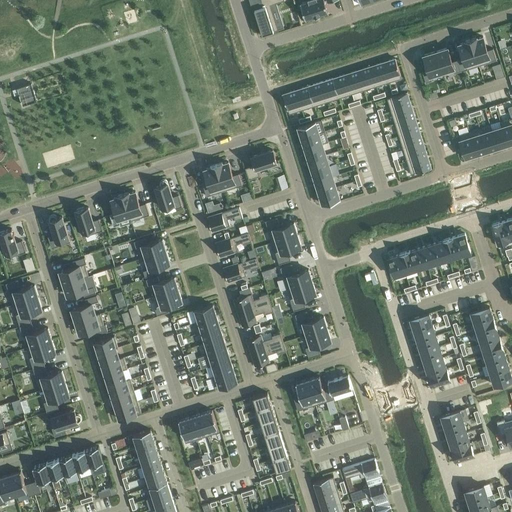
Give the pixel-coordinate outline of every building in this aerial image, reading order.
[(277,30),(269,5),(284,1),(284,0),(259,0),(262,8),(251,11),(256,26),(259,25),(262,35),(277,30)] [(329,12),(325,0),(307,0),(308,1),(301,3),(306,19),(329,12)] [(477,37),(471,39),(479,65),(497,59),(493,48),(487,50),(483,36),(477,38),(477,37)] [(463,57),(457,59),(461,71),(479,65),(471,39),(464,41),(465,42),(459,44),(463,57)] [(447,47),(435,51),(442,74),(454,70),(455,73),(461,71),(457,59),(452,61),(447,47)] [(428,69),(422,71),(426,82),(432,80),(431,78),(442,74),(435,51),(434,51),(424,54),(424,55),(423,55),(428,69)] [(401,78),(395,57),(382,62),(389,82),(401,78)] [(382,62),(370,66),(376,86),(386,83),(389,82),(382,62)] [(370,66),(357,70),(364,90),(376,86),(370,66)] [(357,70),(345,74),(351,94),(364,90),(357,70)] [(345,74),(333,77),(339,97),(351,94),(345,74)] [(339,98),(333,77),(320,81),(327,101),(339,98)] [(320,81),(308,85),(314,105),(327,101),(320,81)] [(31,83),(17,87),(23,105),(37,100),(31,83)] [(443,84),(431,88),(435,98),(446,93),(443,84)] [(308,85),(296,89),(302,109),(314,105),(308,85)] [(296,89),(283,93),(289,113),(302,109),(296,89)] [(411,105),(407,92),(387,99),(391,112),(411,105)] [(415,118),(411,105),(391,112),(395,124),(415,118)] [(511,117),(500,122),(501,126),(502,126),(507,144),(511,142),(511,117)] [(419,130),(415,118),(395,124),(399,136),(419,130)] [(301,125),(298,126),(300,133),(301,138),(325,130),(321,119),(301,125)] [(490,125),(480,128),(487,150),(497,147),(491,129),(492,129),(490,125)] [(492,129),(491,129),(497,147),(507,144),(502,126),(501,126),(492,129)] [(480,128),(469,131),(476,153),(487,150),(480,128)] [(325,130),(301,138),(305,149),(322,143),(328,141),(325,130)] [(403,149),(423,142),(419,130),(399,136),(403,149)] [(469,131),(452,137),(456,148),(462,146),(465,157),(476,153),(469,131)] [(346,136),(340,138),(344,148),(349,146),(346,136)] [(407,161),(427,155),(423,142),(403,149),(407,161)] [(308,160),(326,154),(322,143),(305,149),(308,160)] [(255,164),(245,168),(248,176),(249,179),(260,175),(258,170),(277,164),(273,149),(267,151),(258,153),(258,154),(252,156),(255,164)] [(329,165),(326,154),(308,160),(312,171),(329,165)] [(431,168),(427,155),(407,161),(411,174),(431,168)] [(222,162),(216,164),(224,190),(236,186),(242,184),(238,173),(233,175),(228,161),(222,163),(222,162)] [(209,182),(203,184),(206,196),(224,190),(216,164),(210,166),(210,167),(204,169),(209,182)] [(333,176),(329,165),(312,171),(315,182),(333,176)] [(336,187),(333,176),(315,182),(319,193),(336,187)] [(160,182),(160,183),(160,185),(155,186),(162,207),(174,203),(176,208),(182,206),(178,194),(172,196),(168,182),(167,181),(167,180),(166,179),(165,179),(164,179),(163,179),(162,179),(161,180),(161,181),(160,181),(160,182)] [(340,198),(336,187),(319,193),(322,204),(340,198)] [(129,192),(123,193),(130,215),(129,215),(130,218),(131,220),(140,217),(149,214),(145,203),(140,205),(135,191),(130,193),(129,192)] [(116,212),(110,214),(114,225),(120,223),(118,219),(124,217),(129,215),(130,215),(123,193),(117,195),(117,196),(111,198),(112,200),(116,212)] [(252,221),(257,220),(252,203),(247,204),(252,221)] [(292,205),(272,206),(273,214),(292,213),(292,205)] [(77,209),(75,209),(84,236),(102,230),(99,218),(93,220),(88,206),(85,207),(85,206),(83,207),(77,209)] [(229,210),(208,216),(210,223),(212,230),(230,225),(228,218),(234,216),(234,218),(235,220),(243,217),(239,206),(229,210)] [(54,234),(48,236),(49,240),(52,247),(70,241),(62,216),(57,218),(57,217),(56,216),(56,215),(55,215),(54,215),(54,214),(53,214),(52,214),(51,215),(50,215),(50,216),(49,217),(49,218),(49,219),(49,220),(51,223),(54,234)] [(277,217),(265,220),(272,242),(297,234),(297,233),(294,223),(294,222),(286,224),(285,222),(279,224),(277,217)] [(511,217),(503,221),(510,243),(511,242),(511,217)] [(503,221),(492,224),(499,247),(510,243),(503,221)] [(11,228),(0,231),(0,235),(6,253),(7,257),(22,252),(25,251),(25,249),(22,240),(16,242),(14,235),(13,232),(11,228)] [(226,238),(216,242),(220,255),(234,251),(232,244),(242,241),(243,244),(251,241),(248,231),(240,234),(230,237),(226,238)] [(465,233),(454,236),(459,255),(471,251),(465,233)] [(297,234),(272,242),(279,263),(290,260),(288,253),(294,251),(293,248),(301,246),(297,234)] [(453,236),(443,240),(449,258),(459,255),(454,236),(453,236)] [(145,237),(134,241),(136,247),(137,246),(138,248),(141,259),(142,258),(143,258),(143,257),(166,250),(166,249),(163,239),(162,238),(154,241),(147,243),(145,237)] [(443,240),(432,243),(438,262),(449,258),(443,240)] [(432,243),(421,247),(427,265),(438,262),(432,243)] [(421,247),(410,250),(416,269),(427,265),(421,247)] [(147,269),(143,270),(145,276),(156,273),(155,267),(170,262),(166,251),(166,250),(143,257),(143,258),(147,269)] [(410,250),(399,253),(399,254),(405,272),(416,269),(410,250)] [(399,254),(388,257),(394,276),(405,272),(399,254)] [(237,255),(231,257),(234,264),(239,262),(237,255)] [(84,276),(80,265),(86,263),(84,256),(73,260),(75,266),(59,271),(63,283),(84,276)] [(31,257),(24,259),(27,271),(35,268),(31,257)] [(234,264),(224,267),(225,269),(228,281),(246,275),(244,268),(250,267),(251,269),(259,266),(256,257),(250,258),(239,262),(234,264)] [(292,263),(280,267),(287,288),(312,280),(308,269),(301,271),(300,268),(294,270),(292,263)] [(157,275),(146,279),(148,285),(149,284),(152,284),(155,295),(178,288),(174,276),(160,281),(159,281),(157,275)] [(63,284),(66,294),(67,294),(67,295),(68,294),(82,290),(84,296),(96,292),(94,286),(87,288),(87,285),(84,277),(84,276),(63,283),(63,284)] [(17,279),(6,283),(13,304),(38,296),(38,295),(35,285),(34,285),(34,284),(26,287),(25,284),(19,286),(17,279)] [(312,280),(287,288),(294,310),(305,306),(303,300),(309,298),(308,295),(316,292),(312,280)] [(420,295),(445,287),(443,282),(418,290),(420,295)] [(242,289),(240,289),(242,296),(246,295),(250,294),(248,287),(242,289)] [(155,295),(153,296),(157,308),(155,308),(157,314),(169,311),(167,305),(182,300),(178,288),(155,295)] [(235,298),(234,299),(238,312),(271,302),(268,292),(259,295),(260,298),(254,300),(252,293),(250,294),(246,295),(242,296),(235,298)] [(77,307),(71,309),(75,321),(96,314),(92,303),(98,301),(96,294),(85,298),(87,304),(77,307)] [(38,296),(13,304),(20,326),(31,322),(29,315),(35,313),(34,311),(40,308),(42,308),(38,297),(38,296)] [(271,302),(238,312),(243,325),(256,321),(256,319),(254,314),(264,311),(265,314),(266,313),(274,311),(271,302)] [(213,304),(193,310),(196,321),(196,322),(216,315),(213,304)] [(135,306),(128,309),(133,324),(140,321),(135,306)] [(489,306),(471,312),(474,322),(493,317),(489,306)] [(306,310),(295,314),(298,324),(303,322),(307,334),(327,327),(327,326),(324,316),(323,316),(315,318),(315,315),(309,317),(306,310)] [(96,314),(75,321),(79,333),(90,329),(94,328),(96,334),(108,330),(106,323),(104,324),(100,312),(96,314)] [(429,313),(410,318),(414,330),(432,324),(429,313)] [(196,321),(194,322),(198,334),(200,333),(200,332),(220,326),(216,315),(196,322),(196,321)] [(493,317),(474,322),(478,333),(496,327),(493,317)] [(31,322),(20,326),(20,328),(23,336),(27,334),(28,336),(31,345),(52,339),(48,327),(40,330),(39,327),(33,329),(31,322)] [(432,324),(414,330),(417,341),(436,335),(432,324)] [(220,326),(200,332),(200,333),(203,343),(223,337),(220,326)] [(310,346),(306,347),(309,357),(320,353),(318,347),(324,345),(323,342),(331,339),(327,327),(307,334),(310,346)] [(496,327),(478,333),(481,343),(499,337),(496,327)] [(261,334),(247,338),(251,352),(283,341),(280,332),(277,333),(272,335),(271,332),(270,332),(261,335),(261,334)] [(114,335),(94,341),(95,344),(98,353),(116,347),(116,348),(118,347),(117,344),(114,335)] [(436,335),(417,341),(421,351),(439,346),(436,335)] [(223,337),(203,343),(207,354),(227,348),(223,337)] [(499,337),(481,343),(484,353),(503,347),(499,337)] [(35,357),(30,358),(33,368),(45,364),(42,358),(48,356),(48,355),(47,353),(55,351),(52,339),(31,345),(35,357)] [(283,341),(251,352),(255,365),(269,361),(267,354),(268,354),(277,351),(277,353),(286,351),(283,341)] [(439,346),(421,351),(424,362),(443,356),(439,346)] [(116,347),(98,353),(102,364),(119,358),(118,354),(116,348),(116,347)] [(503,347),(484,353),(487,364),(506,358),(503,347)] [(207,354),(204,354),(208,366),(213,365),(212,364),(230,359),(227,348),(207,354)] [(119,358),(102,364),(105,374),(123,369),(127,368),(124,356),(122,357),(119,358)] [(443,356),(424,362),(428,373),(446,367),(443,356)] [(506,358),(487,364),(491,374),(509,368),(506,358)] [(230,359),(212,364),(213,365),(216,375),(234,369),(230,359)] [(274,362),(265,364),(267,370),(268,372),(270,371),(278,369),(276,363),(274,362)] [(45,365),(33,368),(37,381),(40,390),(45,389),(45,388),(65,382),(65,381),(62,371),(62,370),(54,372),(53,370),(47,372),(45,365)] [(446,367),(428,373),(431,384),(450,379),(446,367)] [(511,377),(509,368),(491,374),(494,385),(511,378),(511,377)] [(123,369),(105,374),(108,385),(126,380),(126,379),(123,369)] [(216,375),(211,376),(213,381),(215,388),(237,381),(234,369),(216,375)] [(348,374),(328,381),(329,385),(330,387),(332,393),(333,393),(352,387),(348,374)] [(319,375),(307,379),(315,404),(333,398),(332,393),(330,387),(324,389),(319,375)] [(126,380),(108,385),(112,396),(134,389),(130,378),(129,378),(126,379),(126,380)] [(315,404),(307,379),(296,383),(300,396),(294,398),(298,410),(315,404)] [(48,400),(44,402),(46,408),(47,411),(57,408),(58,408),(56,401),(62,399),(61,396),(68,394),(69,394),(66,383),(65,382),(45,388),(45,389),(46,391),(48,400)] [(134,389),(112,396),(114,401),(115,407),(138,400),(134,389)] [(253,396),(257,409),(271,404),(267,392),(253,396)] [(138,400),(115,407),(119,418),(124,417),(141,411),(138,400)] [(261,422),(275,417),(271,404),(257,409),(261,422)] [(74,409),(49,417),(55,435),(58,434),(66,432),(64,426),(78,421),(79,421),(80,421),(80,420),(81,420),(81,419),(81,418),(81,417),(81,416),(81,415),(80,415),(80,414),(79,414),(78,414),(78,413),(77,413),(76,414),(74,409)] [(212,409),(201,413),(208,435),(219,431),(212,409)] [(460,409),(441,415),(445,427),(463,421),(460,409)] [(190,416),(197,438),(208,435),(201,413),(190,416)] [(349,427),(345,415),(339,417),(343,429),(349,427)] [(185,442),(197,438),(190,416),(178,420),(185,442)] [(279,429),(275,417),(261,422),(265,434),(279,429)] [(504,418),(497,420),(500,433),(507,431),(511,445),(511,418),(505,420),(504,418)] [(463,421),(445,427),(448,437),(467,432),(463,421)] [(136,445),(154,439),(150,429),(133,434),(136,445)] [(265,434),(269,447),(283,442),(279,429),(265,434)] [(4,431),(0,432),(0,448),(1,452),(13,449),(7,430),(4,431)] [(467,432),(448,437),(452,448),(470,442),(467,432)] [(157,450),(154,439),(136,445),(140,455),(157,450)] [(269,447),(273,459),(287,454),(283,442),(269,447)] [(470,442),(452,448),(455,459),(474,454),(470,442)] [(98,445),(85,450),(90,465),(92,473),(106,468),(98,445)] [(90,465),(85,450),(72,454),(77,469),(90,465)] [(140,455),(143,466),(160,460),(157,450),(140,455)] [(64,473),(64,474),(64,476),(78,472),(77,469),(72,454),(59,458),(64,473)] [(287,454),(273,459),(277,472),(291,467),(287,454)] [(59,458),(46,462),(51,478),(64,474),(64,473),(59,458)] [(346,477),(360,473),(361,477),(365,476),(379,471),(375,458),(342,468),(346,477)] [(160,460),(143,466),(146,476),(164,471),(160,460)] [(51,478),(46,462),(33,466),(37,480),(31,482),(35,493),(41,491),(38,482),(51,478)] [(21,470),(9,474),(15,494),(27,491),(28,495),(35,493),(31,482),(25,484),(21,470)] [(146,476),(149,486),(167,481),(164,471),(146,476)] [(15,494),(9,474),(0,476),(0,487),(1,491),(0,491),(0,504),(6,503),(4,498),(15,494)] [(313,482),(317,495),(337,489),(333,476),(313,482)] [(167,481),(149,486),(153,497),(170,491),(167,481)] [(387,495),(382,482),(350,492),(353,501),(367,497),(369,501),(387,495)] [(483,484),(465,490),(469,502),(487,496),(483,484)] [(98,491),(100,497),(112,494),(110,487),(98,491)] [(337,489),(317,495),(321,507),(341,501),(337,489)] [(153,497),(156,507),(174,502),(170,491),(153,497)] [(487,496),(469,502),(472,511),(473,511),(491,507),(487,496)] [(285,503),(287,511),(299,511),(295,500),(285,503)] [(322,511),(344,511),(341,501),(321,507),(322,511)] [(156,507),(157,511),(176,511),(177,511),(174,502),(156,507)] [(276,511),(287,511),(285,503),(274,507),(276,511)]
